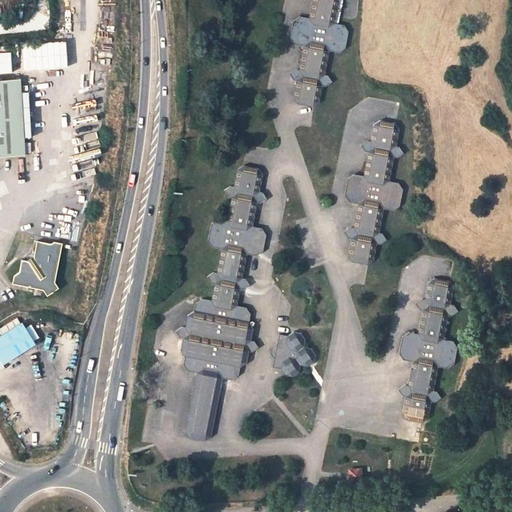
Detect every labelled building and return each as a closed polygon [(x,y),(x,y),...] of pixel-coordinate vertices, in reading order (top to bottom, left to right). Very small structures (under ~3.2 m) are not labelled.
[(306,49),(301,74),(305,81),(299,85),(295,102),(299,107),(313,110),(321,107),(325,90),(328,90),(334,86),(330,79),(327,78),(332,55),(341,57),(347,52),(350,35),(346,29),(337,27),(342,4),(344,4),(351,0),(350,0),(315,0),(311,22),(302,20),(295,25),(292,40),(296,47),(306,49)] [(0,73),(15,73),(14,52),(0,52),(0,73)] [(291,76),(295,83),(299,85),(305,81),(301,74),(297,73),(291,76)] [(21,79),(0,80),(0,155),(25,154),(21,79)] [(402,210),(405,195),(400,187),(391,185),(396,161),(399,162),(406,158),(402,151),(398,150),(401,135),(397,128),(382,124),(375,128),(372,145),(376,153),(370,157),(365,181),(355,179),(349,184),(346,199),(350,206),(359,208),(355,232),(358,238),(353,242),(350,258),(354,265),(369,269),(376,265),(379,248),(382,248),(387,244),(385,238),(381,237),(386,213),(395,215),(402,210)] [(368,145),(363,149),(366,156),(370,157),(376,153),(372,145),(368,145)] [(249,367),(251,355),(246,350),(253,344),(256,332),(252,327),(253,318),(248,312),(239,310),(242,293),(238,287),(244,282),(249,258),(257,260),(265,255),(268,240),(264,232),(254,231),(259,207),(255,200),(261,196),(265,179),(260,172),(245,169),(239,174),(236,190),(231,189),(226,193),(229,200),(233,201),(229,225),(218,223),(213,227),(210,244),(212,250),(223,252),(218,277),(215,276),(209,279),(211,286),(216,287),(213,305),(203,303),(197,306),(196,313),(189,319),(187,331),(184,330),(177,335),(181,341),(184,342),(182,353),(187,361),(185,369),(189,375),(199,377),(187,434),(191,442),(207,445),(213,440),(225,382),(233,384),(241,380),(242,371),(249,367)] [(262,207),(268,203),(265,196),(261,196),(255,200),(259,207),(262,207)] [(349,241),(353,242),(358,238),(355,232),(351,231),(346,234),(349,241)] [(46,245),(32,243),(30,256),(33,259),(37,259),(36,266),(29,265),(25,268),(19,266),(15,269),(13,282),(46,289),(52,295),(62,285),(56,280),(61,244),(51,242),(46,245)] [(251,289),(248,282),(244,282),(238,287),(242,293),(245,294),(251,289)] [(413,397),(407,400),(407,401),(404,417),(408,424),(423,427),(429,423),(433,405),(437,406),(443,402),(440,396),(435,395),(439,371),(449,373),(455,369),(458,352),(454,345),(445,343),(450,319),(454,320),(459,314),(455,309),(452,308),(455,291),(451,285),(436,282),(430,286),(426,304),(430,310),(424,314),(419,338),(409,337),(403,340),(400,357),(404,364),(414,366),(409,390),(413,397)] [(422,303),(417,306),(420,312),(424,314),(430,310),(426,304),(422,303)] [(24,324),(0,339),(0,369),(3,374),(9,371),(6,366),(38,346),(24,324)] [(282,353),(281,361),(276,363),(274,371),(283,373),(286,380),(294,381),(301,377),(302,370),(309,371),(315,367),(317,360),(313,353),(305,352),(307,343),(303,338),(295,336),(289,340),(280,338),(279,348),(282,353)] [(255,356),(260,352),(256,345),(253,344),(246,350),(251,355),(255,356)] [(273,351),(272,357),(276,363),(281,361),(282,353),(279,348),(273,351)] [(400,393),(403,399),(407,401),(407,400),(413,397),(409,390),(406,389),(400,393)]
